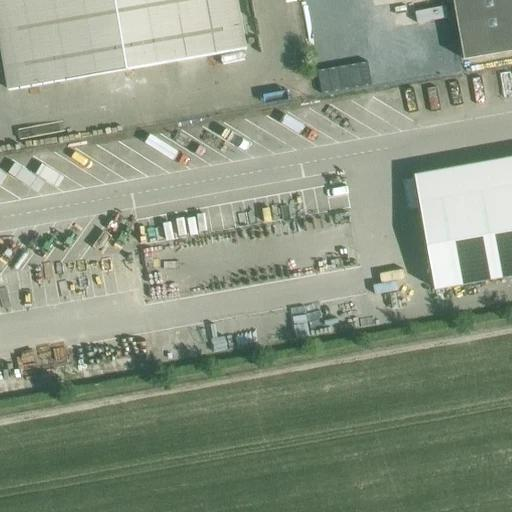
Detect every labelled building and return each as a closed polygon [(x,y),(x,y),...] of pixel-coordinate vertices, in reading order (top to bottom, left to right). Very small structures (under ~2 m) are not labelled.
[(0,0),(0,30),(10,91),(247,50),(237,0),(0,0)] [(511,0),(454,0),(465,59),(511,49),(511,0)] [(328,97),(397,83),(393,59),(324,72),(328,97)] [(306,85),(282,89),(284,100),(308,97),(306,85)] [(511,187),(420,203),(431,293),(511,278),(511,187)]
